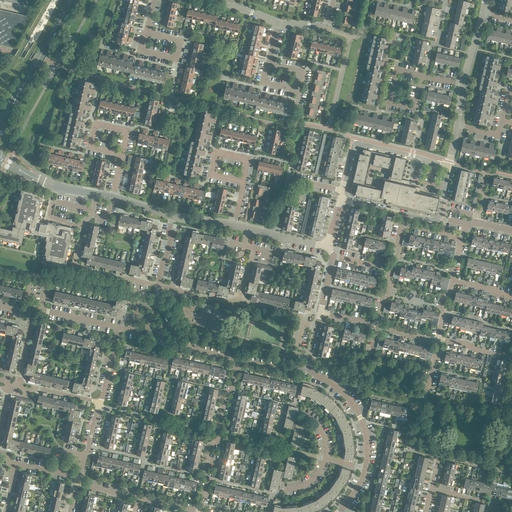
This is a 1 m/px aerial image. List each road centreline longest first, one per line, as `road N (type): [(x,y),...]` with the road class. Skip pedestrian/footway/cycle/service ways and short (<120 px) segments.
road 1 (residential): [(200,511),(238,360)]
road 2 (residential): [(343,192),(356,137),(451,160)]
road 3 (residential): [(159,286),(73,268),(82,226)]
road 4 (tertiary): [(8,112),(71,0)]
road 5 (residential): [(365,468),(367,441),(348,396),(309,369)]
